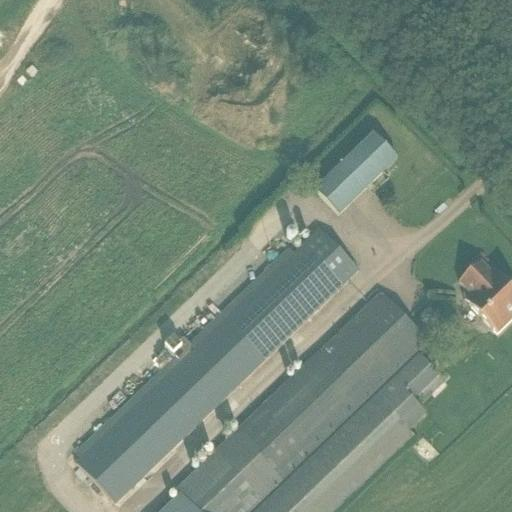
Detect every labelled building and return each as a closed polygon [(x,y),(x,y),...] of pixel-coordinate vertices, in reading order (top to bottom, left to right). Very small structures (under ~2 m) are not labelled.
[(86,0),(84,2),(81,0),(69,0),(51,20),(76,43),(39,84),(63,106),(150,13),(135,0),(86,0)] [(381,175),(396,160),(373,137),(358,151),(313,193),(336,217),(381,175)] [(0,511),(131,511),(137,506),(127,495),(357,274),(318,233),(293,257),(289,252),(189,348),(182,340),(177,345),(173,341),(164,349),(176,361),(72,461),(55,444),(0,496),(0,511)] [(479,264),(458,285),(474,301),(468,307),(476,316),(496,337),(511,321),(508,317),(511,313),(511,292),(507,287),(501,281),(494,273),(491,276),(479,264)] [(178,498),(163,511),(274,511),(399,391),(391,382),(428,346),(379,296),(174,494),(178,498)] [(399,391),(274,511),(338,511),(413,441),(407,434),(425,417),(412,404),(399,391)]
